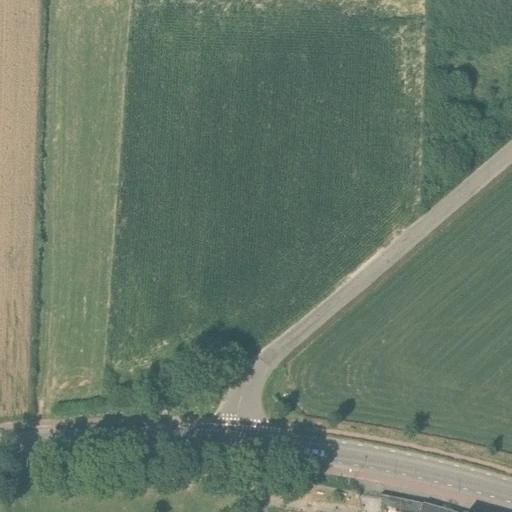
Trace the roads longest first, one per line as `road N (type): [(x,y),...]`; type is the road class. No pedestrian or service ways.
road 1 (unclassified): [(238,441),(244,389),(262,362),(511,151)]
road 2 (secondary): [(511,490),(358,453),(238,441)]
road 3 (secondary): [(238,441),(0,448)]
